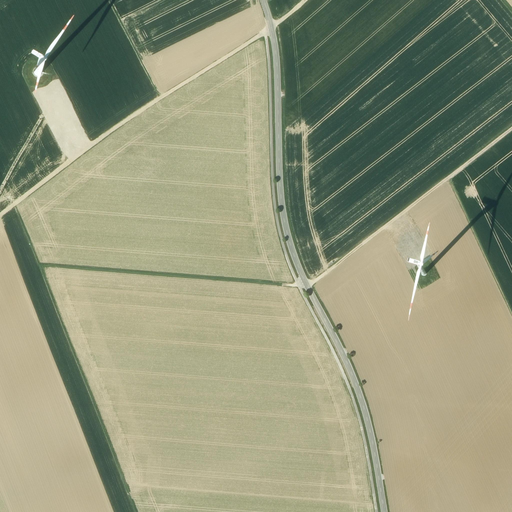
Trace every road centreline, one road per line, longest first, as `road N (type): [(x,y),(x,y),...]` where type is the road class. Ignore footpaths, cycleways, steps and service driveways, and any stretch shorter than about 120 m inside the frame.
road 1 (tertiary): [(387,511),(362,394),(295,261),(284,222),(276,67),(263,0)]
road 2 (track): [(380,511),(358,402),(278,224),(265,33)]
road 3 (track): [(43,273),(301,288),(450,179)]
road 4 (track): [(306,0),(110,132),(0,221)]
road 5 (track): [(15,204),(137,511)]
road 6 (track): [(450,179),(511,311)]
road 7 (track): [(0,509),(118,464)]
